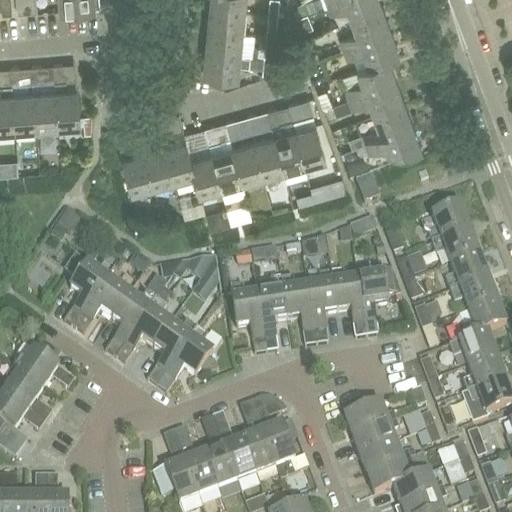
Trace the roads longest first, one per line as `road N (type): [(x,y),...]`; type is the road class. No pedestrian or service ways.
road 1 (residential): [(129,392),(162,416),(290,372),(344,511)]
road 2 (residential): [(307,75),(208,106),(183,103),(123,118),(107,114),(120,46)]
road 3 (secondary): [(511,183),(445,0)]
road 4 (residential): [(114,511),(105,438),(129,392)]
road 5 (residential): [(120,46),(0,53)]
